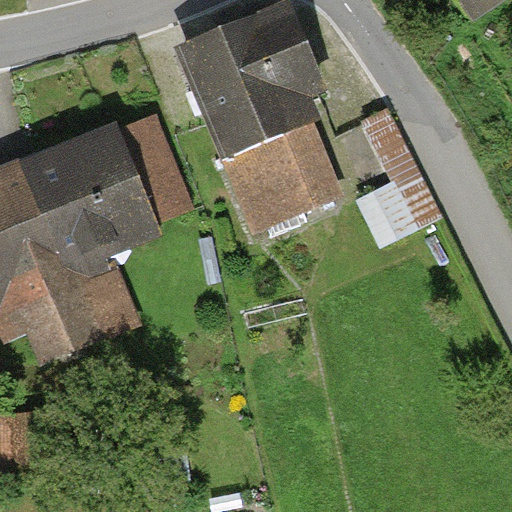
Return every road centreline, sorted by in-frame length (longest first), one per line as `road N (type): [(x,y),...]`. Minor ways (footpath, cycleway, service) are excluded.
road 1 (unclassified): [(343,0),(417,103),(511,288)]
road 2 (unclassified): [(0,46),(174,0)]
